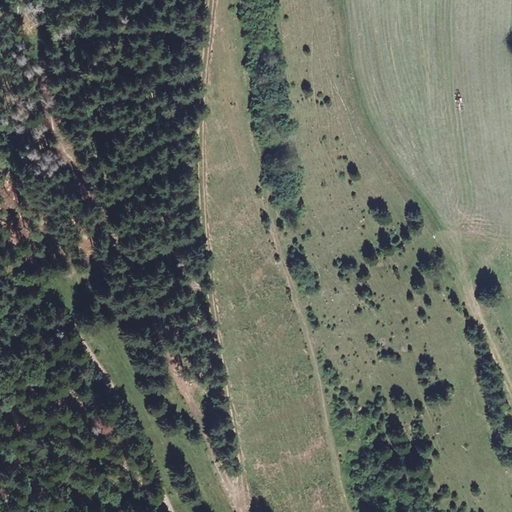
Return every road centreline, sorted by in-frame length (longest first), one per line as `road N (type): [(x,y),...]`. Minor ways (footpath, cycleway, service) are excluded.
road 1 (track): [(235,511),(175,402),(42,113),(35,0)]
road 2 (track): [(234,510),(196,255),(191,155),(204,0)]
road 3 (track): [(0,221),(127,424),(169,511)]
road 4 (track): [(128,511),(0,463)]
